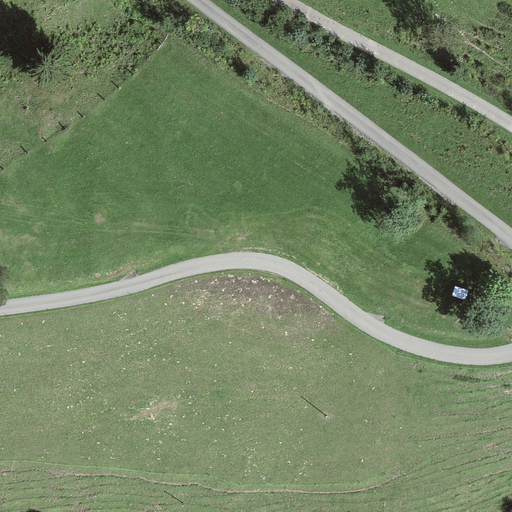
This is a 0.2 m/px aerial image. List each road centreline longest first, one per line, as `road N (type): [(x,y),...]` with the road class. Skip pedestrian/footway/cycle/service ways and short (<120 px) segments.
road 1 (track): [(511,352),(464,355),(403,342),(302,276),(253,259),(0,307)]
road 2 (track): [(200,0),(511,241)]
road 3 (track): [(511,127),(285,0)]
